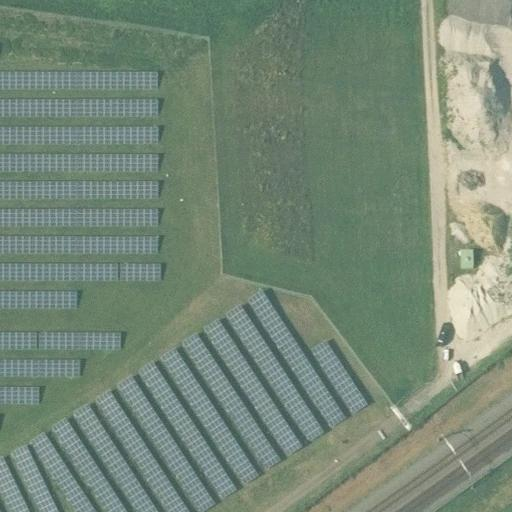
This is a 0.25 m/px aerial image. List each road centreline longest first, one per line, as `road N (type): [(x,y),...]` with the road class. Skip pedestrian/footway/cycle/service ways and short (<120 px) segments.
road 1 (track): [(0,20),(191,47),(202,305),(0,444)]
road 2 (track): [(202,305),(94,321),(0,321)]
